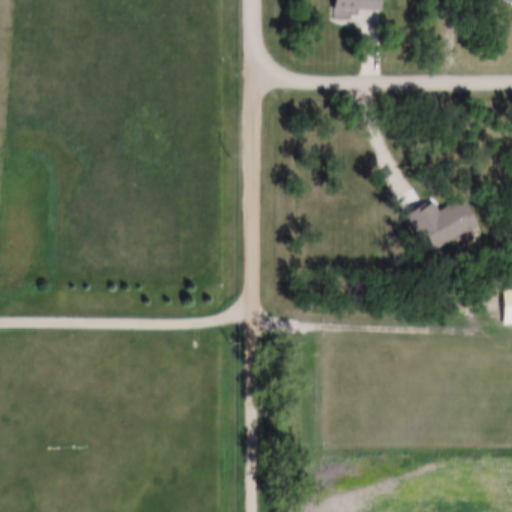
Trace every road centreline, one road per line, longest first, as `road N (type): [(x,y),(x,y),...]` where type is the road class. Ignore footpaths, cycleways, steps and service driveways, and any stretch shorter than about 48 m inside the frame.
road 1 (residential): [(256,0),(256,308)]
road 2 (residential): [(256,77),(511,77)]
